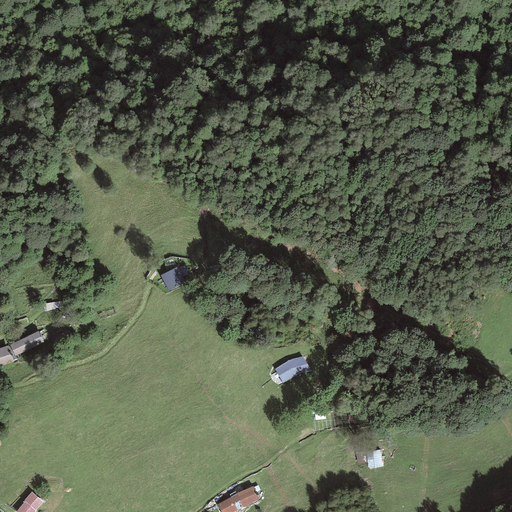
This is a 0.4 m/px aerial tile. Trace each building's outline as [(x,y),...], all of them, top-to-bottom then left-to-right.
[(183,263),(178,266),(182,275),(188,272),(183,263)] [(177,264),(160,273),(168,288),(185,280),(182,275),(178,266),(177,264)] [(46,312),(61,309),(60,303),(44,306),(46,312)] [(19,353),(39,341),(33,331),(13,342),(19,353)] [(275,367),(284,380),(308,364),(299,351),(275,367)] [(367,466),(382,465),(380,446),(365,447),(367,466)] [(236,508),(260,496),(253,483),(229,496),(236,508)] [(30,498),(40,507),(47,499),(36,489),(29,497),(30,498)] [(30,498),(20,510),(22,511),(36,511),(40,507),(30,498)]
